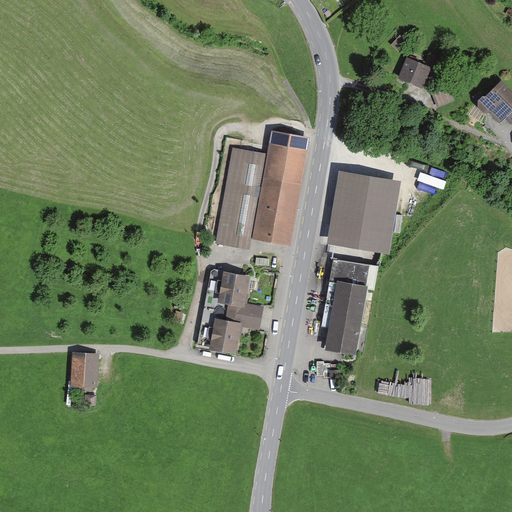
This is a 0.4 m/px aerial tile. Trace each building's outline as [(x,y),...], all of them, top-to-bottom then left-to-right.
[(432,67),(407,57),(399,75),(424,86),(432,67)] [(511,108),(511,91),(500,80),(481,100),(502,120),(511,108)] [(447,85),(433,90),(439,106),(453,101),(447,85)] [(246,150),(232,148),(215,242),(249,248),(251,237),(290,244),(310,135),(271,128),(267,153),(246,150)] [(400,179),(339,169),(328,241),(389,251),(400,179)] [(377,266),(333,257),(319,327),(328,329),(324,347),(355,353),(368,286),(373,287),(377,266)] [(212,270),(206,309),(262,318),(264,307),(245,304),(250,276),(212,270)] [(206,309),(199,347),(236,353),(241,327),(260,331),(262,318),(206,309)] [(98,351),(72,351),(72,386),(98,386),(98,351)] [(89,390),(88,400),(98,401),(98,391),(89,390)]
